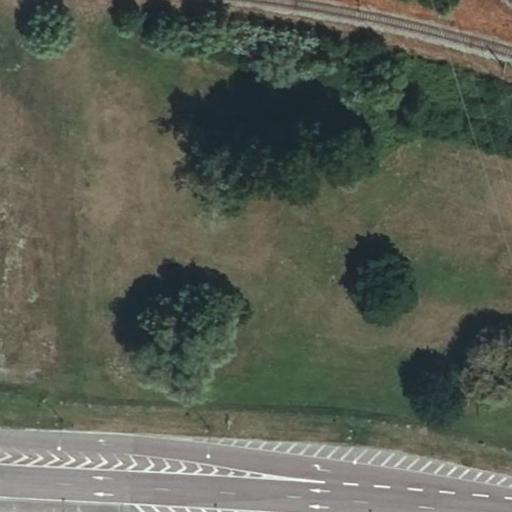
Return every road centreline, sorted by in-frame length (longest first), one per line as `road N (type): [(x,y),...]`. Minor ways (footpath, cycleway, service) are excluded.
road 1 (secondary): [(511,506),(321,464),(0,445)]
road 2 (secondary): [(511,508),(0,481)]
